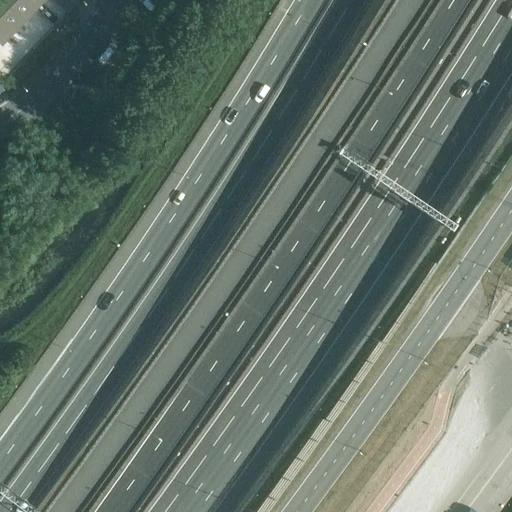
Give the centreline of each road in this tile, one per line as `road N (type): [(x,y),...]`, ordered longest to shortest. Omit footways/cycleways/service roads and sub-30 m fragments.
road 1 (motorway): [(113,511),(467,0)]
road 2 (motorway): [(365,0),(12,511)]
road 3 (motorway): [(319,0),(166,239),(0,464)]
road 4 (motorway): [(193,511),(511,55)]
road 5 (unclassified): [(297,511),(511,208)]
road 6 (unclassified): [(0,123),(36,95),(104,0)]
